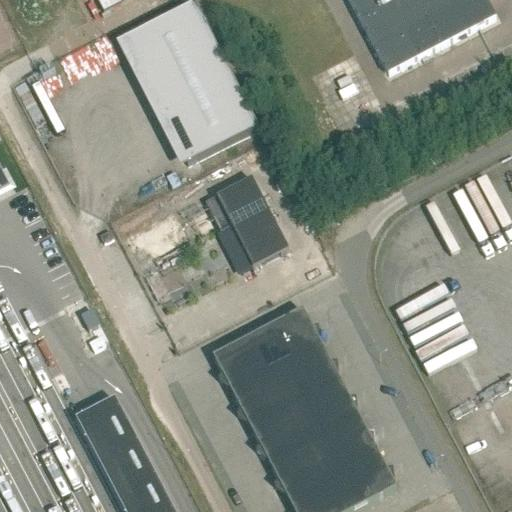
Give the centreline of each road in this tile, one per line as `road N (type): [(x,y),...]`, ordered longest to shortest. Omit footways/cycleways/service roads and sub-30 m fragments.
road 1 (unclassified): [(511,143),(388,210),(357,245),(361,305),(470,511)]
road 2 (unclassified): [(223,511),(26,135)]
